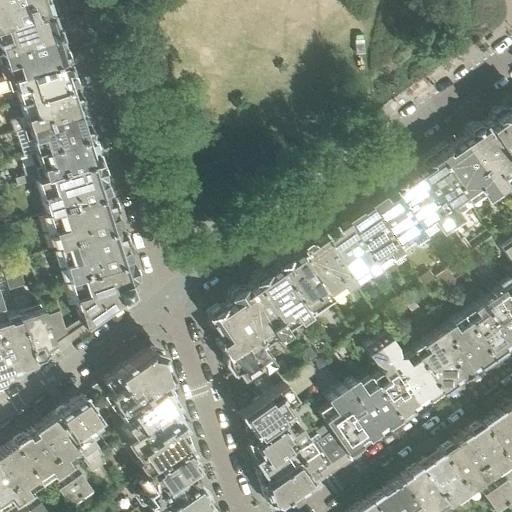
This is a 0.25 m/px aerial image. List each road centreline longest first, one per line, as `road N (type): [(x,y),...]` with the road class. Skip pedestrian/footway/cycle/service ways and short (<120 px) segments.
road 1 (residential): [(176,290),(511,60)]
road 2 (residential): [(78,0),(176,290)]
road 3 (residential): [(299,511),(511,366)]
road 4 (residential): [(239,511),(176,290)]
road 5 (residential): [(0,412),(176,290)]
